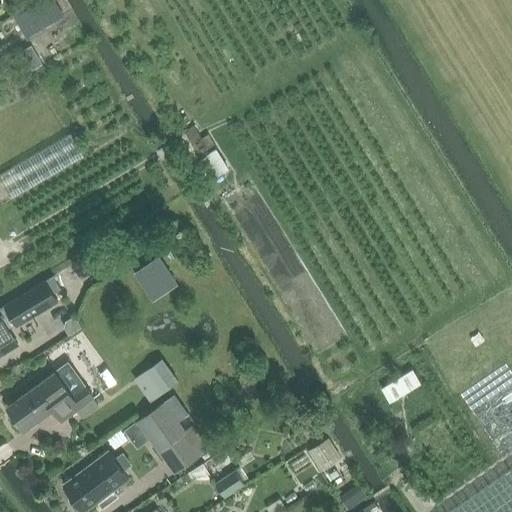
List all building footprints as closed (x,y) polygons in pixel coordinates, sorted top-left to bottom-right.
[(26,37),(64,16),(54,0),(43,0),(14,16),(26,37)] [(36,55),(27,60),(32,69),(41,64),(36,55)] [(0,174),(0,181),(10,199),(83,156),(70,133),(0,174)] [(218,144),(208,150),(221,173),(232,166),(218,144)] [(159,257),(136,273),(153,299),(177,284),(159,257)] [(61,289),(53,276),(46,281),(46,282),(53,293),(61,289)] [(8,305),(4,307),(14,324),(16,326),(58,301),(53,293),(46,282),(8,305)] [(0,309),(0,354),(17,344),(7,328),(14,324),(4,307),(0,309)] [(161,392),(180,379),(164,356),(145,369),(161,392)] [(68,362),(8,407),(25,430),(52,410),(61,422),(68,417),(95,397),(86,384),(85,385),(68,362)] [(414,367),(393,375),(399,391),(421,383),(414,367)] [(139,421),(176,473),(203,454),(166,402),(139,421)] [(286,460),(307,494),(329,481),(321,469),(341,457),(329,437),(309,449),(308,447),(286,460)] [(77,508),(80,509),(83,507),(85,510),(130,476),(110,450),(65,483),(73,495),(71,496),(71,500),(77,508)] [(511,511),(511,468),(449,511),(511,511)] [(215,482),(225,496),(245,483),(236,469),(215,482)]
